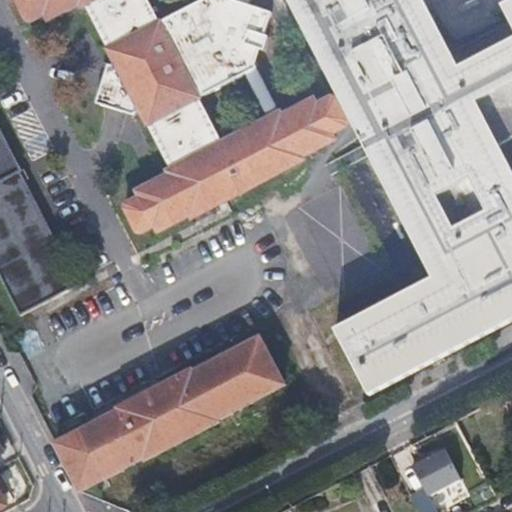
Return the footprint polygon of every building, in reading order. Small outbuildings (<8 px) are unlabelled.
[(278,110),(233,134),(210,89),(255,66),(267,60),(259,45),(261,38),(274,43),(279,29),(274,27),(282,5),(265,0),(240,0),(239,0),(198,0),(171,14),(164,0),(27,0),(34,12),(41,14),(54,8),(56,12),(80,0),(96,0),(121,49),(117,51),(115,50),(104,90),(143,104),(143,102),(148,100),(179,161),(174,164),(176,168),(145,184),(147,189),(133,196),(131,199),(145,226),(149,227),(164,220),(167,226),(198,211),(199,213),(315,153),(314,150),(346,134),(342,126),(349,123),(333,92),(327,95),(325,91),(292,108),(290,104),(278,110)] [(511,3),(500,10),(511,28),(511,41),(460,70),(422,0),(285,0),(333,92),(349,123),(430,275),(331,327),(367,401),(511,325),(511,3)] [(255,66),(278,110),(290,104),(267,60),(255,66)] [(0,276),(19,313),(78,283),(20,168),(22,168),(0,124),(0,276)] [(118,408),(54,442),(81,492),(144,460),(145,462),(225,421),(223,419),(293,382),(267,330),(197,367),(196,365),(118,406),(118,408)] [(426,488),(412,495),(420,511),(440,511),(433,498),(466,481),(447,446),(413,464),(426,488)]
